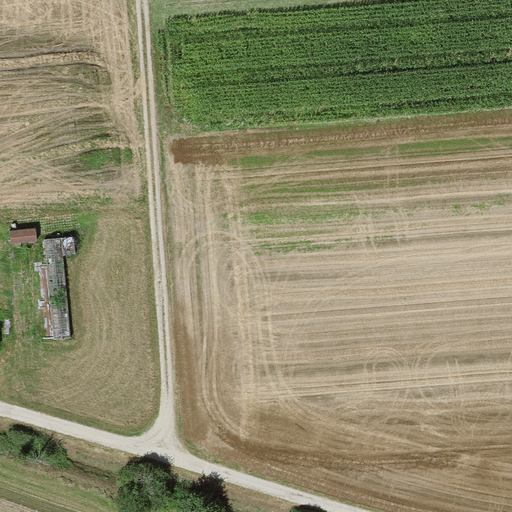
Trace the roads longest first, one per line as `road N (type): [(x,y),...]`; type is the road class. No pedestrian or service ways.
road 1 (track): [(175,455),(147,0)]
road 2 (track): [(375,511),(0,408)]
